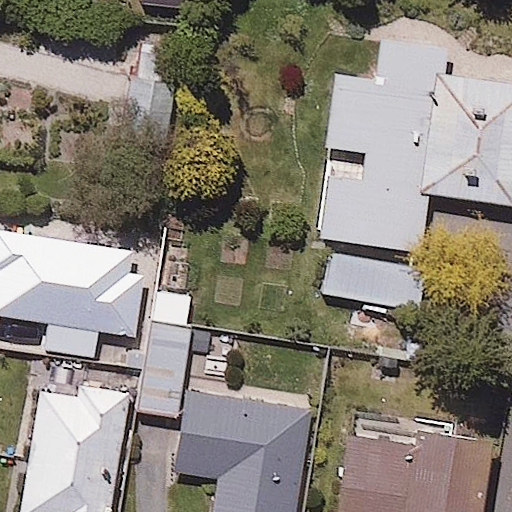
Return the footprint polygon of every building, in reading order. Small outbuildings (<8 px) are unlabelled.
[(372,72),(336,68),(317,236),(332,238),(419,248),(426,189),(511,198),(511,63),(469,59),(472,33),(378,22),(372,72)] [(174,35),(131,30),(121,117),(189,125),(196,69),(171,66),(174,35)] [(419,248),(332,238),(325,297),(426,309),(433,250),(419,248)] [(224,393),(232,330),(155,320),(157,304),(116,299),(110,346),(148,351),(141,404),(175,409),(178,387),(224,393)] [(75,380),(32,375),(16,506),(50,510),(49,511),(107,511),(124,376),(76,370),(75,380)] [(175,409),(171,442),(150,439),(146,474),(186,479),(188,466),(217,470),(212,511),(298,511),(312,404),(224,393),(178,387),(175,409)] [(469,511),(481,424),(348,406),(334,511),(469,511)]
